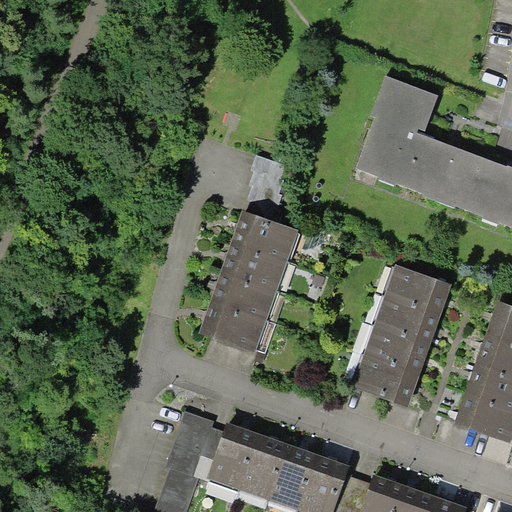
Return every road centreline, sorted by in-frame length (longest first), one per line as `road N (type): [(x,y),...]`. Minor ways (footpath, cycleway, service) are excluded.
road 1 (residential): [(511,485),(150,357)]
road 2 (track): [(0,239),(101,0)]
